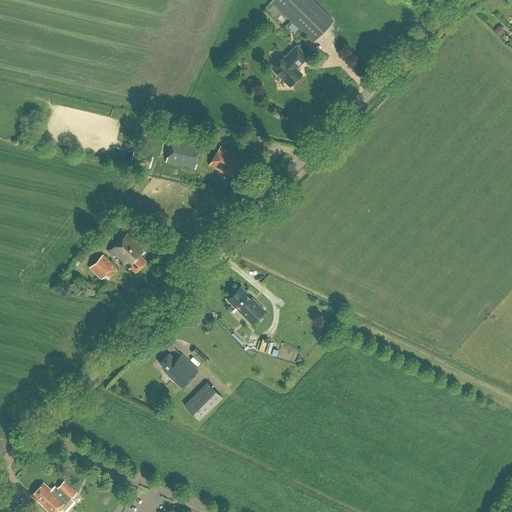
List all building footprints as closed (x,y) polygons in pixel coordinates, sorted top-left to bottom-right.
[(311,42),(332,20),(310,0),(272,0),(270,2),(311,42)] [(498,23),(492,27),(496,33),(502,29),(498,23)] [(296,69),(307,57),(296,46),(284,58),(283,56),(271,69),(289,87),(301,74),(296,69)] [(171,138),(165,161),(194,169),(201,145),(171,138)] [(238,181),(249,162),(234,154),(235,153),(221,144),(209,164),(238,181)] [(133,151),(130,164),(149,168),(152,156),(133,151)] [(134,271),(146,260),(140,254),(144,250),(127,232),(109,249),(128,269),(130,267),(134,271)] [(118,269),(102,254),(89,268),(101,279),(104,275),(108,279),(118,269)] [(77,294),(81,290),(73,283),(70,286),(77,294)] [(229,297),(230,297),(227,300),(234,306),(236,304),(240,308),(238,310),(250,322),(252,320),(253,320),(262,311),(262,310),(264,308),(255,299),(253,302),(245,294),(247,292),(241,286),(239,288),(238,288),(229,297)] [(230,334),(237,338),(241,332),(234,328),(230,334)] [(255,330),(250,334),(258,342),(262,338),(255,330)] [(246,354),(258,343),(251,336),(239,346),(246,354)] [(190,352),(202,363),(203,362),(206,365),(210,361),(206,357),(205,358),(194,347),(190,352)] [(181,387),(197,370),(180,354),(175,359),(168,352),(159,362),(165,368),(163,370),(181,387)] [(184,404),(199,420),(222,397),(207,382),(184,404)] [(170,394),(174,388),(169,384),(165,390),(170,394)] [(170,402),(164,408),(168,412),(173,406),(170,402)] [(55,485),(51,489),(43,482),(31,495),(49,511),(54,511),(59,507),(61,509),(76,492),(64,480),(57,487),(55,485)]
